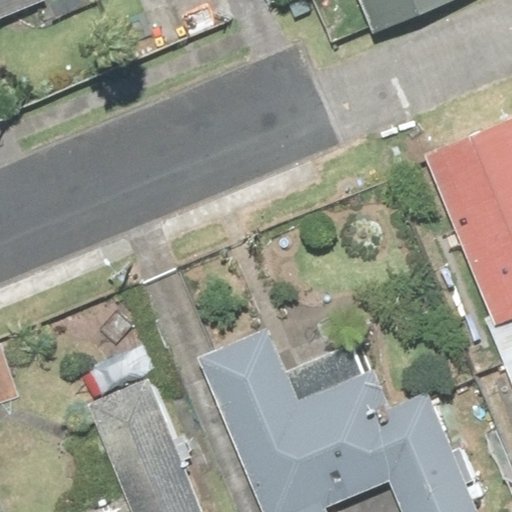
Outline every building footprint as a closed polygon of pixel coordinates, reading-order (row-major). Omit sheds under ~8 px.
[(0,0),(0,19),(44,0),(0,0)] [(364,0),(379,34),(457,0),(364,0)] [(511,117),(428,157),(502,312),(511,307),(511,117)] [(286,511),(322,494),(386,489),(400,511),(499,511),(435,378),(402,394),(393,365),(317,371),(281,327),(200,368),(274,511),(286,511)] [(110,497),(109,511),(223,511),(163,378),(92,410),(132,497),(110,497)]
